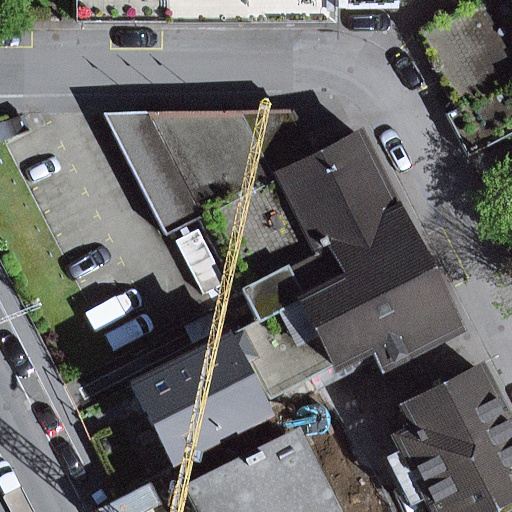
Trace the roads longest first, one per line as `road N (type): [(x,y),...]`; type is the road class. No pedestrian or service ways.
road 1 (residential): [(511,322),(385,75),(0,69)]
road 2 (unknown): [(69,70),(145,259),(188,281)]
